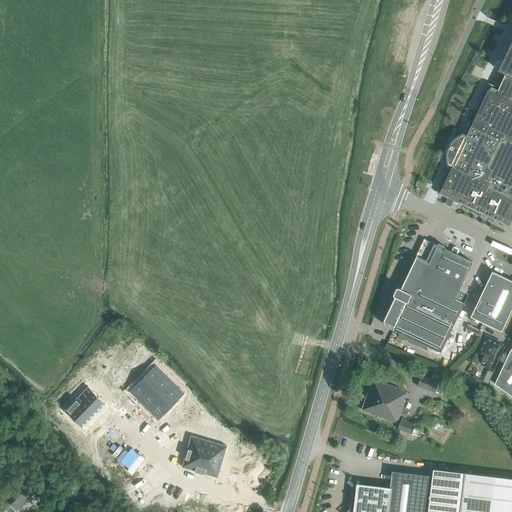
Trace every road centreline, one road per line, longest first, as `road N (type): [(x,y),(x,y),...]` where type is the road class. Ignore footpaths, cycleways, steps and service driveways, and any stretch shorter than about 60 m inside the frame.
road 1 (secondary): [(288,511),(379,188)]
road 2 (track): [(100,282),(226,326),(335,349)]
road 3 (secondary): [(379,188),(440,0)]
road 4 (unclassified): [(511,248),(379,188)]
